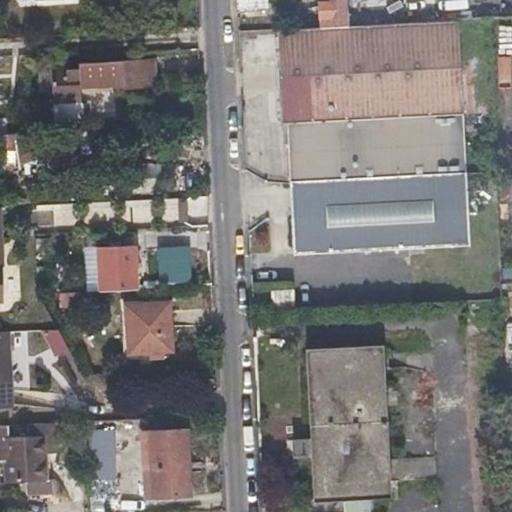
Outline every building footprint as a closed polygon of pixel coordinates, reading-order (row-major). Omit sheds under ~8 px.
[(236,0),(237,9),(266,8),(266,0),(236,0)] [(317,0),(319,26),(347,25),(344,0),(317,0)] [(319,26),(278,27),(283,122),(287,122),(289,179),(465,172),(462,114),(490,112),(485,19),(347,25),(319,26)] [(79,94),(79,85),(120,82),(120,87),(152,85),(150,58),(78,61),(78,66),(50,67),(51,99),(74,98),(79,94)] [(10,132),(0,132),(0,157),(12,156),(10,132)] [(464,175),(377,177),(290,180),(294,251),(469,243),(464,175)] [(203,199),(185,200),(187,224),(205,223),(203,199)] [(154,219),(154,200),(131,201),(132,220),(154,219)] [(111,205),(47,205),(47,222),(111,222),(111,205)] [(136,289),(135,267),(134,245),(97,247),(99,291),(136,289)] [(295,308),(294,298),(294,288),(276,290),(277,309),(295,308)] [(84,301),(84,296),(84,291),(61,293),(61,303),(84,301)] [(170,348),(169,325),(168,301),(126,304),(128,350),(170,348)] [(44,334),(55,358),(70,351),(60,327),(44,334)] [(0,407),(14,407),(13,369),(11,331),(0,332),(0,407)] [(389,497),(385,421),(381,345),(304,348),(312,500),(389,497)] [(115,428),(88,429),(90,480),(117,480),(115,428)] [(153,494),(171,493),(190,492),(186,430),(150,432),(153,494)] [(6,437),(7,459),(8,481),(49,479),(46,435),(6,437)] [(343,511),(369,511),(369,501),(344,502),(343,511)]
